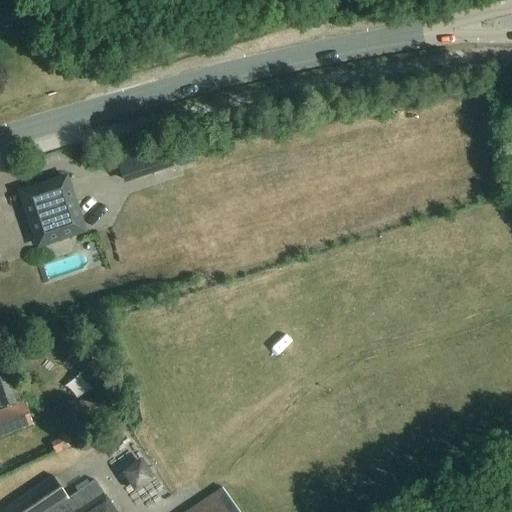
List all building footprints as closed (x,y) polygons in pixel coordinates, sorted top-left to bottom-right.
[(173,169),(165,145),(116,161),(123,185),(173,169)] [(20,194),(38,248),(84,232),(66,179),(20,194)] [(0,353),(0,379),(9,376),(1,353),(0,353)] [(77,378),(93,389),(106,371),(90,360),(77,378)] [(9,376),(11,380),(21,376),(19,370),(8,374),(9,376)] [(9,376),(0,379),(0,409),(19,402),(9,376)] [(0,412),(0,434),(28,425),(20,405),(0,412)] [(155,481),(143,459),(122,472),(134,493),(155,481)] [(112,511),(93,483),(68,501),(51,476),(0,510),(0,511),(112,511)] [(191,511),(237,511),(223,491),(191,511)]
